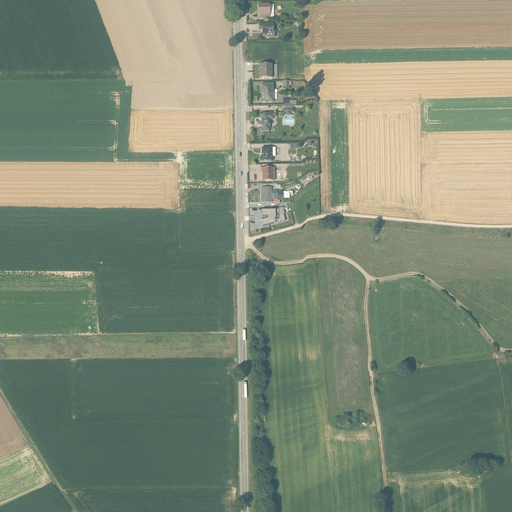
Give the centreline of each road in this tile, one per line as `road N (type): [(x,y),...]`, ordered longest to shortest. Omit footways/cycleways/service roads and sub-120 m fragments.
road 1 (track): [(240,241),(273,263),(332,259),(369,281),(425,280),(500,351),(511,351)]
road 2 (unclassified): [(511,228),(341,218),(240,241)]
road 3 (primary): [(244,511),(240,241)]
road 4 (primary): [(240,241),(236,0)]
road 5 (track): [(369,281),(388,511)]
